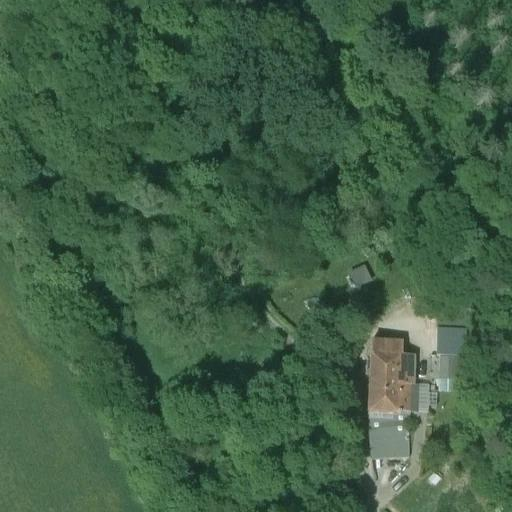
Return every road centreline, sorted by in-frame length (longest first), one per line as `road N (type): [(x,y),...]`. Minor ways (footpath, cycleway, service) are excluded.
road 1 (unknown): [(49,0),(33,122),(41,195),(76,238),(118,348),(202,511)]
road 2 (unclassified): [(363,511),(332,382)]
